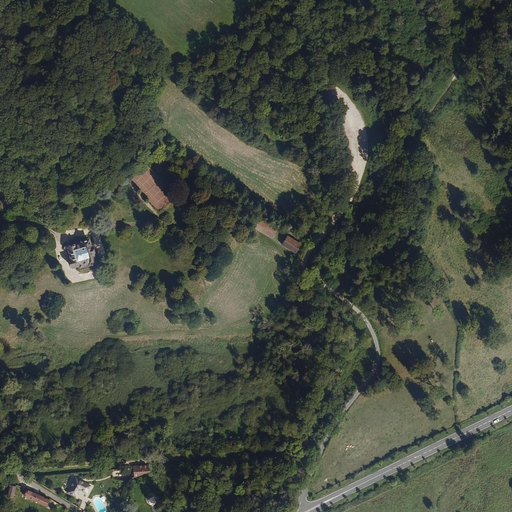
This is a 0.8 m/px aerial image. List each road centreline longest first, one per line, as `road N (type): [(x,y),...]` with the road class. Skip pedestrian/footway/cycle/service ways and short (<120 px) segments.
road 1 (track): [(493,0),(381,235),(339,296)]
road 2 (track): [(23,478),(144,462),(317,454)]
road 3 (secondary): [(307,511),(511,410)]
